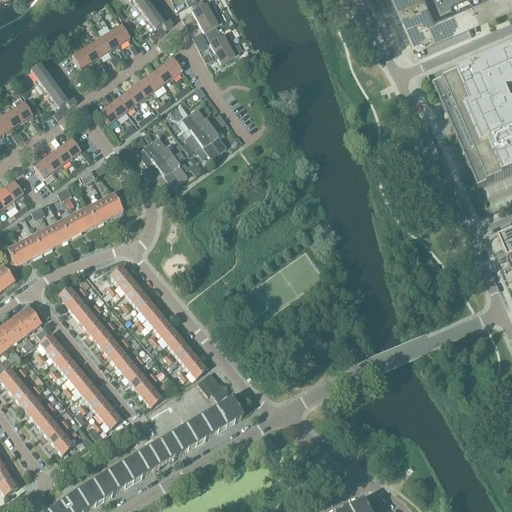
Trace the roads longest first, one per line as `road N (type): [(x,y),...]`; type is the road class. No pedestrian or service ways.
road 1 (residential): [(278,421),(356,376),(501,312)]
road 2 (residential): [(278,421),(220,365),(130,251)]
road 3 (residential): [(139,427),(30,292)]
road 4 (residential): [(466,233),(395,76)]
road 5 (residential): [(511,28),(395,76)]
road 6 (residential): [(172,481),(278,421)]
road 7 (residential): [(130,251),(145,242),(153,217),(110,155)]
